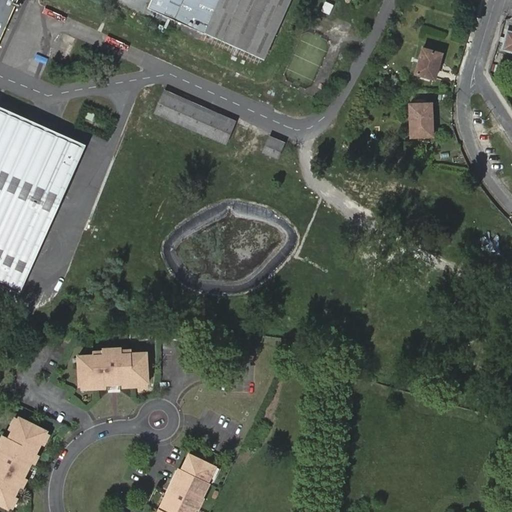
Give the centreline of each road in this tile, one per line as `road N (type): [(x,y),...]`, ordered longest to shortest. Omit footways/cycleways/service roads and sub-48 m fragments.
road 1 (residential): [(57,511),(64,461),(77,444),(158,420)]
road 2 (residential): [(473,70),(464,117),(479,164),(511,204)]
